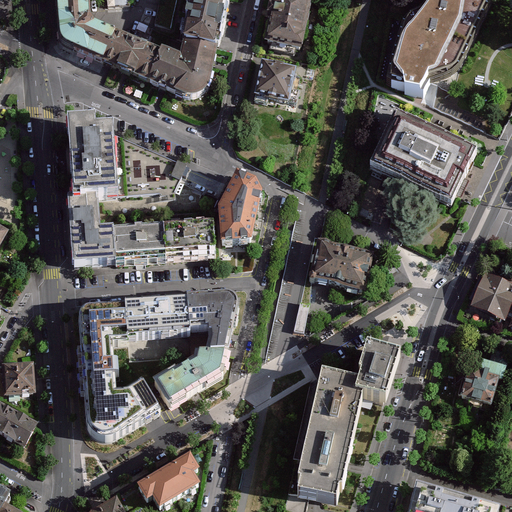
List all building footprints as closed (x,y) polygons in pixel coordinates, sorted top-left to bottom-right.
[(223,2),(216,0),(185,0),(176,47),(212,54),(223,2)] [(274,0),(263,49),(302,57),(315,2),(304,0),(274,0)] [(401,81),(444,99),(455,73),(484,65),(509,0),(444,0),(418,26),(401,81)] [(62,51),(94,30),(92,26),(90,1),(58,2),(60,42),(61,47),(62,51)] [(69,57),(98,70),(112,40),(96,33),(94,30),(62,51),(65,55),(69,57)] [(144,90),(158,58),(117,41),(112,40),(98,70),(104,72),(144,90)] [(201,97),(204,91),(212,54),(176,47),(173,64),(195,103),(201,97)] [(195,103),(173,64),(158,58),(144,90),(173,102),(180,105),(188,105),(195,103)] [(290,111),(300,73),(260,63),(251,102),(290,111)] [(372,176),(454,214),(481,158),(398,120),(372,176)] [(114,136),(96,137),(96,126),(68,127),(73,202),(69,202),(73,269),(116,266),(114,237),(101,238),(98,200),(117,199),(114,136)] [(187,168),(114,136),(117,199),(159,196),(160,201),(176,200),(175,194),(180,183),(187,168)] [(253,188),(237,179),(224,205),(221,211),(220,214),(222,248),(250,247),(259,202),(253,188)] [(0,245),(8,231),(0,226),(0,245)] [(214,230),(164,233),(166,263),(191,262),(216,260),(214,230)] [(114,237),(116,266),(140,265),(166,263),(164,233),(114,237)] [(305,304),(310,305),(310,294),(311,284),(310,282),(310,280),(313,279),(319,247),(320,244),(321,238),(315,237),(300,303),(305,304)] [(315,284),(362,292),(369,257),(319,247),(313,279),(310,280),(310,282),(311,284),(313,285),(315,284)] [(511,305),(511,290),(483,278),(468,311),(503,327),(511,305)] [(233,299),(190,302),(192,334),(211,332),(207,349),(229,349),(232,337),(238,306),(233,299)] [(192,334),(190,302),(158,304),(127,306),(127,308),(128,341),(192,336),(192,334)] [(304,335),(310,305),(305,304),(300,303),(298,316),(294,333),(304,335)] [(78,318),(77,322),(84,429),(86,435),(88,440),(94,445),(100,447),(108,448),(114,447),(160,416),(146,391),(134,399),(111,401),(106,348),(128,347),(128,341),(127,308),(83,312),(79,315),(78,318)] [(229,353),(229,349),(207,349),(198,349),(197,357),(194,366),(156,388),(169,410),(196,395),(223,379),(229,353)] [(396,365),(398,360),(366,351),(364,357),(357,378),(360,379),(358,389),(355,399),(363,401),(384,406),(396,365)] [(5,394),(38,393),(36,361),(3,362),(5,394)] [(479,367),(476,379),(464,375),(456,404),(488,414),(496,388),(499,389),(504,374),(479,367)] [(355,399),(358,389),(321,382),(298,485),(300,485),(298,498),(315,501),(337,506),(340,493),(342,493),(363,401),(355,399)] [(0,432),(26,447),(40,422),(0,399),(0,432)] [(199,473),(190,458),(139,489),(147,503),(153,500),(160,511),(199,488),(192,477),(199,473)] [(412,511),(455,511),(460,499),(420,487),(412,511)] [(0,511),(8,511),(4,509),(11,498),(0,492),(0,511)] [(455,511),(500,511),(501,510),(460,499),(455,511)] [(123,511),(118,501),(98,511),(123,511)]
